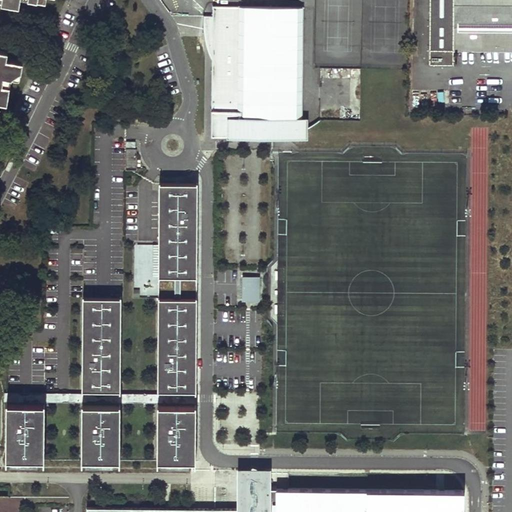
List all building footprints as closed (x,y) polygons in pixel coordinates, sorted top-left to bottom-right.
[(511,49),(511,0),(429,0),(428,64),(452,64),(453,49),(511,49)] [(212,37),(210,136),(308,138),(309,116),(300,116),(301,7),(212,5),(212,16),(204,15),(204,25),(204,37),(212,37)] [(0,109),(6,110),(11,76),(19,78),(22,60),(6,58),(7,50),(1,49),(0,49),(0,109)] [(158,242),(158,275),(196,275),(196,180),(158,180),(158,242)] [(82,296),(82,391),(120,391),(120,296),(82,296)] [(156,296),(156,391),(194,391),(194,296),(156,296)] [(52,401),(84,401),(84,391),(52,391),(52,401)] [(165,396),(165,391),(128,392),(128,401),(159,401),(159,396),(165,396)] [(4,461),(45,461),(44,402),(4,402),(4,461)] [(83,403),(82,463),(119,464),(120,404),(83,403)] [(157,403),(156,463),(193,464),(194,404),(157,403)] [(271,511),(272,464),(238,464),(237,511),(271,511)] [(264,509),(263,511),(461,511),(461,507),(463,507),(464,490),(287,489),(275,489),(275,486),(261,486),(261,497),(261,509),(264,509)]
